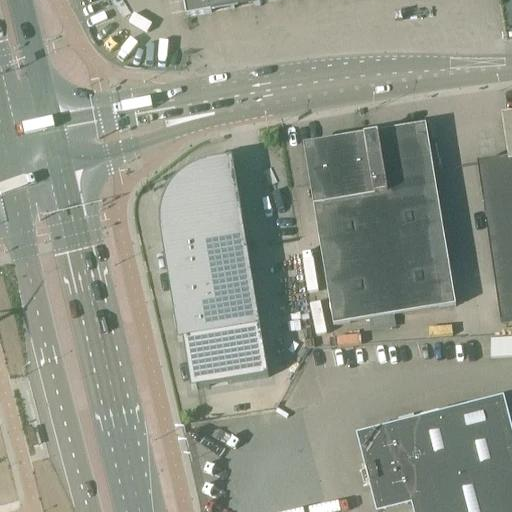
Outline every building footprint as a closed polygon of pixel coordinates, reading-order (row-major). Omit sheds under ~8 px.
[(183,0),(187,18),(286,0),(183,0)] [(395,329),(393,317),(454,307),(425,128),(378,136),(364,139),(365,144),(311,153),(316,186),(311,187),(334,327),(368,321),(371,334),(395,329)] [(500,324),(511,322),(511,129),(511,130),(511,134),(511,138),(507,139),(510,160),(477,165),(500,324)] [(260,329),(242,219),(232,160),(205,164),(206,166),(194,170),(183,177),(174,185),(167,195),(163,207),(161,219),(161,231),(175,315),(173,315),(178,344),(183,343),(192,391),(269,378),(260,329)] [(361,445),(367,466),(358,468),(358,470),(365,468),(368,481),(361,483),(362,485),(372,482),(378,508),(384,510),(414,503),(416,511),(511,511),(511,445),(501,404),(365,439),(361,445)] [(34,427),(28,429),(33,446),(38,445),(34,427)]
